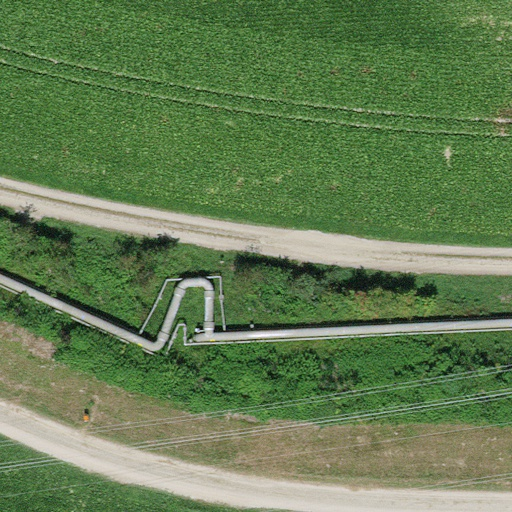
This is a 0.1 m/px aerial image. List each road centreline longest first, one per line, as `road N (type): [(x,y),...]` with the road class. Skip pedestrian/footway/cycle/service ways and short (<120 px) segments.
road 1 (track): [(0,206),(149,249),(511,267)]
road 2 (track): [(0,419),(120,464),(280,500),(408,511)]
